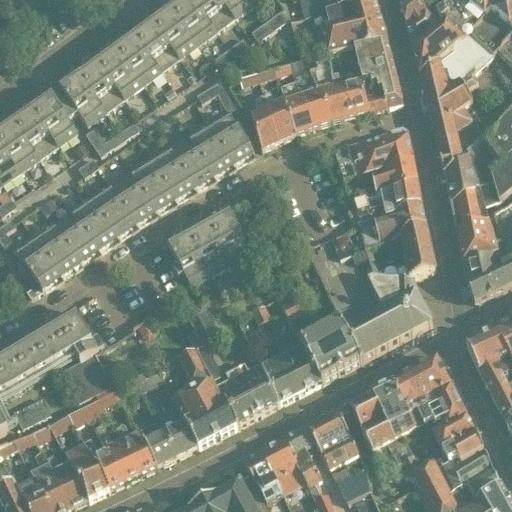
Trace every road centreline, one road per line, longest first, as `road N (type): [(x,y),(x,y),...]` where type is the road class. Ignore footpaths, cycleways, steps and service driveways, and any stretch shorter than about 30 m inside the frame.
road 1 (residential): [(113,511),(446,344)]
road 2 (residential): [(0,337),(289,162)]
road 3 (residential): [(415,121),(463,335)]
road 4 (residential): [(0,100),(157,0)]
road 5 (residential): [(511,466),(446,344)]
road 6 (residential): [(289,162),(415,121)]
road 7 (residential): [(384,0),(415,121)]
